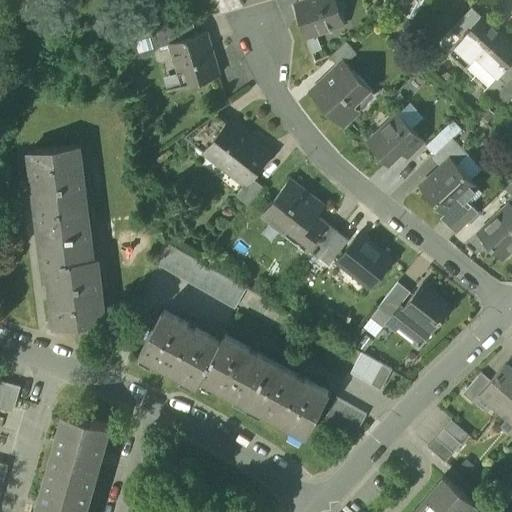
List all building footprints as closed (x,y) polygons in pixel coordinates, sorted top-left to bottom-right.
[(294,4),(306,37),(345,24),(336,0),(306,0),(300,2),(294,4)] [(451,29),(462,39),(463,38),(462,37),(481,16),(472,8),(451,29)] [(508,41),(481,16),(462,37),(463,38),(462,39),(451,51),(467,66),(479,52),(489,61),(508,41)] [(154,32),(159,47),(170,44),(170,42),(196,34),(192,20),(154,32)] [(170,44),(183,86),(219,75),(206,31),(196,34),(170,42),(170,44)] [(154,32),(133,37),(133,56),(155,51),(159,47),(154,32)] [(110,54),(133,56),(133,37),(112,36),(110,54)] [(329,56),(340,67),(346,62),(356,53),(345,41),(329,56)] [(511,58),(497,75),(506,84),(511,76),(511,58)] [(312,93),(342,126),(359,110),(353,104),(370,88),(346,62),(340,67),(312,93)] [(504,107),(511,97),(511,89),(506,84),(493,97),(504,107)] [(368,142),(388,163),(401,151),(406,156),(424,140),(398,113),(368,142)] [(192,130),(210,144),(226,123),(214,114),(192,130)] [(212,157),(247,185),(250,181),(271,154),(228,120),(226,123),(210,144),(217,150),(212,157)] [(443,164),(445,166),(452,159),(463,149),(452,138),(434,155),(443,164)] [(37,213),(37,214),(86,208),(79,144),(34,150),(38,178),(32,178),(34,192),(39,191),(42,212),(37,213)] [(467,154),(463,149),(452,159),(457,164),(467,154)] [(420,186),(447,216),(463,201),(460,197),(475,183),(457,164),(452,159),(445,166),(433,177),(432,175),(420,186)] [(443,164),(432,175),(433,177),(445,166),(443,164)] [(286,232),(307,248),(327,223),(316,214),(323,205),(290,179),(262,215),(285,234),(286,232)] [(231,203),(242,212),(261,189),(250,181),(247,185),(231,203)] [(478,187),(475,183),(460,197),(463,201),(466,198),(478,187)] [(463,201),(447,216),(460,230),(479,212),(466,198),(463,201)] [(477,233),(502,259),(511,249),(511,204),(509,202),(477,233)] [(93,259),(86,208),(37,214),(37,216),(42,215),(44,233),(39,233),(41,245),(46,245),(48,262),(43,263),(43,265),(93,259)] [(307,248),(317,257),(337,231),(327,223),(307,248)] [(347,239),(337,231),(317,257),(327,264),(347,239)] [(337,261),(370,287),(392,259),(359,233),(337,261)] [(155,263),(235,308),(247,287),(164,240),(155,263)] [(97,258),(93,259),(43,265),(47,265),(47,266),(52,265),(55,286),(50,286),(51,300),(56,299),(60,327),(104,322),(97,258)] [(378,307),(391,317),(410,291),(398,282),(378,307)] [(422,283),(402,309),(430,332),(431,332),(452,306),(422,283)] [(418,347),(430,332),(402,309),(389,325),(418,347)] [(201,377),(307,435),(330,392),(224,334),(220,341),(163,310),(139,353),(197,384),(201,377)] [(350,373),(380,390),(392,370),(362,353),(350,373)] [(500,409),(501,410),(511,397),(511,357),(505,363),(491,379),(480,392),(494,404),(495,403),(501,407),(500,409)] [(460,393),(471,402),(480,392),(491,379),(481,370),(460,393)] [(0,405),(14,410),(21,386),(7,382),(0,404),(0,405)] [(325,417),(355,434),(367,414),(337,397),(325,417)] [(511,397),(501,410),(502,411),(504,410),(509,415),(508,416),(511,419),(511,397)] [(35,511),(83,511),(85,506),(86,506),(96,470),(95,469),(103,443),(104,443),(109,425),(64,412),(35,511)] [(452,420),(444,429),(462,444),(470,435),(452,420)] [(454,454),(462,444),(444,429),(436,438),(454,454)] [(446,463),(454,454),(436,438),(428,447),(446,463)] [(0,475),(5,477),(8,464),(0,461),(0,475)] [(440,491),(449,480),(445,477),(435,488),(440,491)] [(485,511),(449,480),(440,491),(435,488),(415,511),(485,511)]
